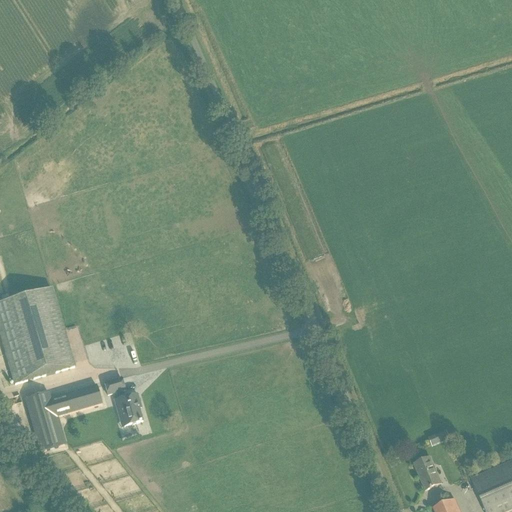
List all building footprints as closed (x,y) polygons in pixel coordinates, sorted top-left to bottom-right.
[(75,369),(52,289),(0,304),(0,333),(16,387),(75,369)] [(125,391),(121,379),(104,384),(107,396),(125,391)] [(99,408),(93,388),(50,400),(48,394),(25,400),(40,453),(64,447),(57,419),(99,408)] [(137,395),(116,401),(124,428),(142,423),(137,403),(139,402),(137,395)] [(446,432),(428,439),(432,447),(449,440),(446,432)] [(430,458),(414,465),(425,492),(441,485),(430,458)] [(511,462),(471,480),(484,511),(507,511),(511,510),(511,462)] [(0,471),(0,484),(8,478),(2,470),(0,471)] [(24,507),(30,504),(24,493),(18,496),(24,507)] [(460,511),(455,500),(434,509),(434,511),(460,511)]
